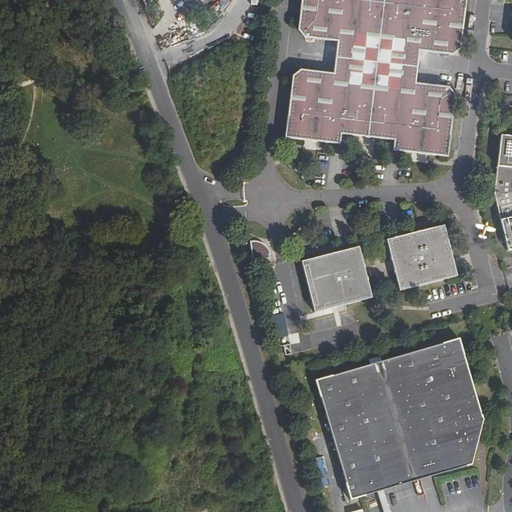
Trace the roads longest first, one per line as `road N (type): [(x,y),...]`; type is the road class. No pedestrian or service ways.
road 1 (unclassified): [(298,511),(217,226)]
road 2 (track): [(173,467),(200,365),(213,215)]
road 3 (unclassified): [(201,185),(129,1)]
road 4 (unclassified): [(457,187),(483,0)]
road 5 (unclassified): [(270,202),(457,187)]
